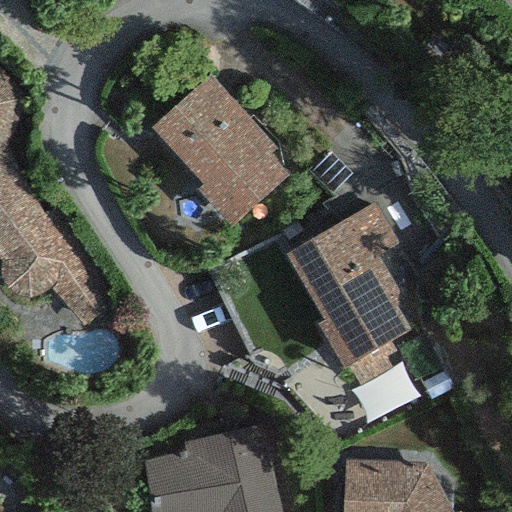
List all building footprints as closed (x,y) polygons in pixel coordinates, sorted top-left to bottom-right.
[(0,155),(48,112),(0,59),(0,302),(23,328),(80,276),(0,187),(0,155)] [(293,194),(211,105),(148,162),(230,252),(293,194)] [(330,346),(416,324),(383,199),(297,221),(330,346)] [(278,511),(258,432),(154,458),(167,511),(278,511)] [(456,511),(441,467),(349,465),(347,511),(456,511)]
